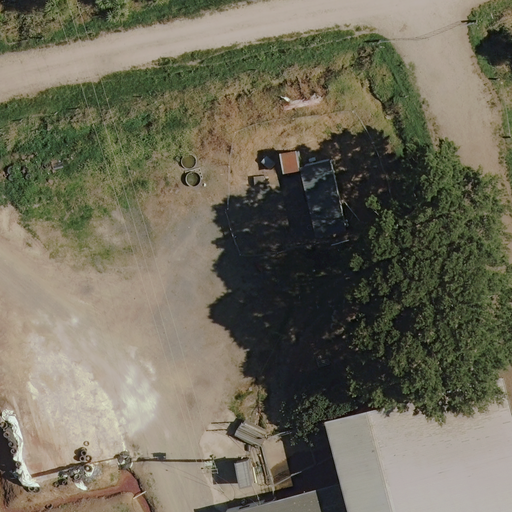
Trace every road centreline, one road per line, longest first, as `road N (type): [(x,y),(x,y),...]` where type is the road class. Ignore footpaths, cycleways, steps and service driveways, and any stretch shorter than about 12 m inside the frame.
road 1 (track): [(303,0),(0,73)]
road 2 (track): [(511,207),(461,0)]
